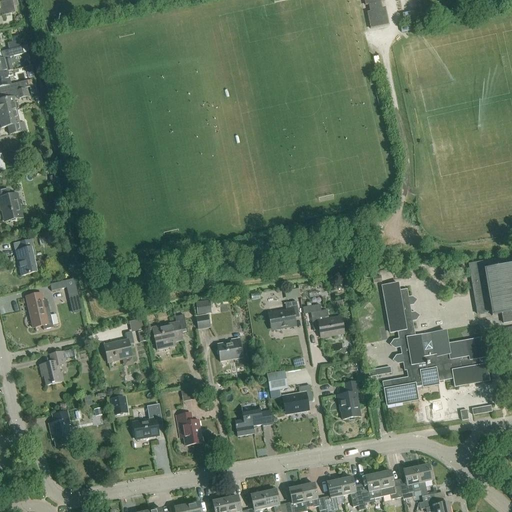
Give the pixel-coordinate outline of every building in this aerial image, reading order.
[(0,9),(13,6),(11,0),(10,0),(0,2),(0,9)] [(364,0),(365,6),(368,5),(369,12),(366,13),(370,30),(389,26),(385,8),(382,9),(380,2),(383,1),(383,0),(364,0)] [(13,6),(0,9),(0,10),(1,17),(14,14),(13,6)] [(8,50),(22,47),(20,41),(7,44),(8,50)] [(0,52),(1,60),(0,59),(0,73),(8,72),(12,71),(10,63),(9,58),(23,55),(22,47),(0,52)] [(8,72),(0,73),(0,94),(27,88),(29,88),(29,87),(33,87),(31,81),(17,84),(11,85),(8,72)] [(29,97),(27,88),(0,94),(0,114),(17,111),(17,110),(18,109),(17,104),(15,103),(14,98),(20,97),(20,99),(29,97)] [(20,123),(17,111),(0,114),(0,121),(2,128),(8,127),(10,135),(26,131),(24,122),(20,123)] [(0,191),(0,203),(0,205),(1,205),(5,222),(23,218),(17,195),(10,196),(9,190),(0,191)] [(14,244),(21,276),(37,273),(40,272),(43,269),(42,264),(38,262),(35,263),(33,256),(36,255),(32,240),(14,244)] [(511,322),(511,266),(500,269),(498,260),(468,265),(477,313),(491,311),(492,317),(501,315),(503,324),(511,322)] [(51,292),(67,288),(68,292),(77,290),(75,280),(66,282),(66,281),(50,285),(51,292)] [(488,359),(484,339),(484,338),(448,344),(446,333),(446,332),(414,337),(406,291),(398,292),(397,284),(382,287),(390,334),(399,332),(400,340),(398,340),(405,379),(390,381),(391,389),(383,390),(386,406),(418,400),(415,386),(422,385),(422,388),(438,385),(437,382),(453,380),(454,388),(489,381),(485,359),(488,359)] [(42,294),(26,297),(33,328),(43,326),(44,330),(54,328),(49,307),(47,300),(44,301),(42,294)] [(195,303),(197,316),(211,314),(209,301),(195,303)] [(273,332),(298,328),(296,318),(299,318),(296,302),(284,304),(286,311),(270,314),(273,332)] [(339,318),(328,320),(326,311),(310,314),(313,328),(317,327),(319,340),(342,336),(339,318)] [(195,317),(195,318),(198,332),(210,329),(207,315),(195,317)] [(151,329),(155,347),(156,352),(176,348),(176,343),(182,342),(181,336),(179,331),(186,329),(184,320),(183,316),(175,318),(176,324),(151,329)] [(135,321),(139,343),(146,342),(144,330),(142,319),(135,321)] [(507,353),(511,352),(511,328),(503,330),(507,353)] [(134,348),(133,344),(131,333),(125,334),(126,341),(103,346),(107,363),(131,358),(129,349),(134,348)] [(220,363),(243,359),(239,339),(231,341),(231,343),(217,346),(220,363)] [(45,386),(63,382),(61,373),(59,374),(57,366),(63,365),(60,353),(49,355),(51,363),(40,365),(45,386)] [(356,394),(359,393),(357,382),(345,384),(346,395),(337,397),(339,408),(340,408),(342,420),(360,417),(356,394)] [(305,401),(312,400),(310,387),(289,390),(290,397),(284,398),(287,416),(307,413),(305,401)] [(182,391),(185,401),(197,399),(195,388),(182,391)] [(85,408),(93,406),(91,396),(83,398),(85,408)] [(113,416),(124,414),(123,408),(127,407),(125,398),(110,401),(113,416)] [(475,415),(494,411),(492,405),(474,409),(475,415)] [(147,408),(148,414),(149,421),(133,424),(136,442),(157,438),(156,429),(162,428),(159,406),(147,408)] [(262,428),(272,426),(270,412),(260,414),(260,410),(241,413),(243,421),(234,423),(237,438),(254,435),(253,428),(262,426),(262,428)] [(461,422),(468,420),(466,411),(460,412),(461,422)] [(55,448),(71,444),(67,426),(70,426),(67,412),(52,415),(54,423),(50,424),(55,448)] [(185,447),(202,444),(198,422),(192,423),(190,414),(176,417),(180,440),(184,439),(185,447)] [(416,469),(420,492),(422,498),(427,497),(424,484),(431,482),(428,466),(416,469)] [(406,485),(399,486),(402,498),(402,500),(412,499),(414,498),(413,493),(420,492),(416,469),(403,472),(406,485)] [(390,501),(402,498),(399,486),(393,487),(390,472),(377,475),(382,498),(389,496),(390,501)] [(374,499),(382,498),(377,475),(365,478),(368,491),(361,492),(364,504),(370,503),(371,505),(375,504),(374,499)] [(365,510),(364,504),(361,492),(355,494),(352,479),(339,481),(343,497),(350,495),(353,508),(357,507),(358,511),(365,510)] [(323,499),(326,511),(336,511),(338,511),(335,499),(343,497),(339,481),(326,484),(329,497),(323,499)] [(306,509),(313,507),(313,509),(318,508),(318,511),(326,511),(323,499),(317,500),(313,485),(301,487),(306,509)] [(306,511),(306,509),(301,487),(288,490),(291,504),(285,505),(286,511),(306,511)] [(286,511),(285,505),(279,506),(275,491),(263,494),(266,510),(273,508),(274,511),(286,511)] [(259,511),(266,510),(263,494),(250,497),(253,510),(247,511),(246,511),(259,511)] [(422,498),(423,503),(423,504),(431,502),(434,501),(433,496),(422,498)] [(246,511),(247,511),(243,511),(240,511),(237,498),(225,500),(227,511),(246,511)] [(227,511),(225,500),(212,503),(214,511),(227,511)] [(449,511),(448,504),(435,506),(434,501),(431,502),(423,504),(423,503),(418,504),(420,511),(426,509),(426,511),(449,511)]
